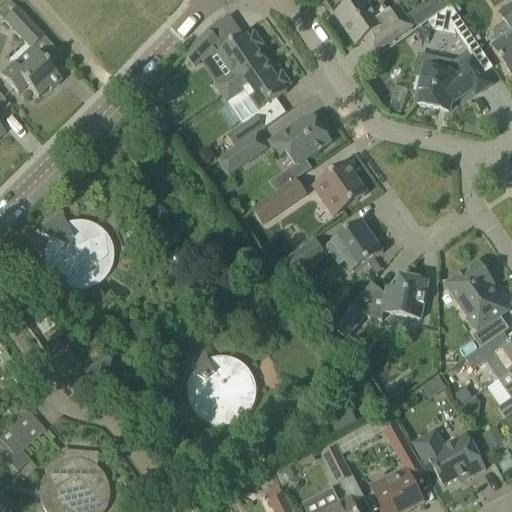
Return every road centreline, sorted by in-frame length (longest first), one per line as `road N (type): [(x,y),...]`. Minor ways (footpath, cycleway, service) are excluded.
road 1 (residential): [(0,206),(101,118),(208,3)]
road 2 (residential): [(467,150),(387,134),(371,123),(295,12),(273,0)]
road 3 (residential): [(173,511),(120,430),(28,367)]
road 4 (residential): [(472,212),(411,243),(377,203)]
